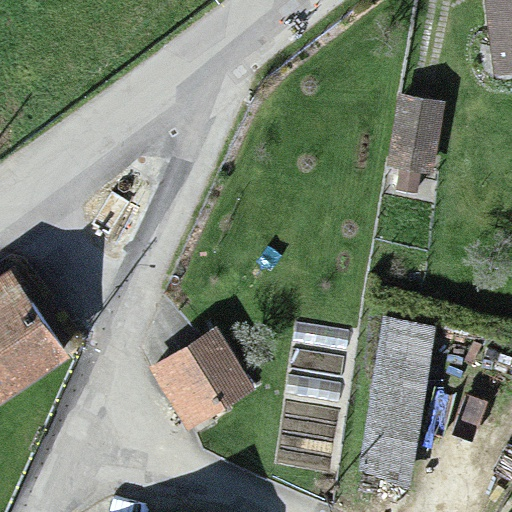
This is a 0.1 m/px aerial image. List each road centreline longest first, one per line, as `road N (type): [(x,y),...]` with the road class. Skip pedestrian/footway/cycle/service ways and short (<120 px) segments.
road 1 (residential): [(190,68),(166,197),(112,314)]
road 2 (residential): [(190,68),(0,205)]
road 3 (residential): [(82,433),(277,511)]
road 4 (residential): [(112,314),(65,254),(0,207)]
road 5 (residential): [(112,314),(82,433)]
